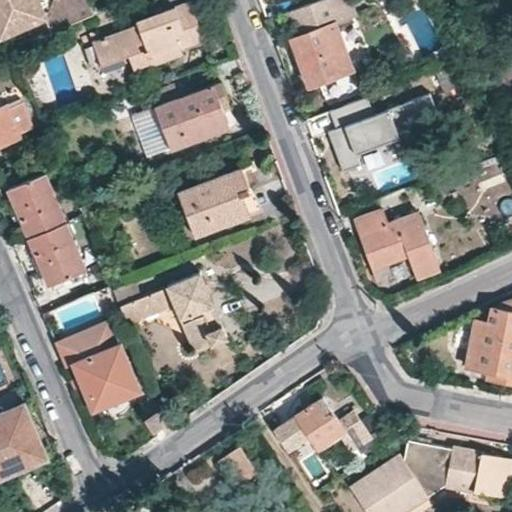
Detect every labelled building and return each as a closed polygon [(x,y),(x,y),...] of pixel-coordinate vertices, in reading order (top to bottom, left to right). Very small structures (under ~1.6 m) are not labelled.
[(0,0),(0,27),(40,10),(36,0),(0,0)] [(36,0),(40,10),(44,0),(36,0)] [(44,0),(40,10),(51,34),(92,16),(85,0),(44,0)] [(138,23),(93,40),(102,64),(129,55),(134,70),(182,52),(180,46),(205,37),(190,0),(188,0),(137,19),(138,23)] [(355,13),(350,0),(314,0),(287,11),(296,36),(292,37),(309,84),(351,69),(334,21),(355,13)] [(220,79),(156,105),(172,149),(231,127),(223,108),(230,105),(220,79)] [(367,94),(330,108),(337,126),(329,129),(344,167),(362,160),(357,150),(441,117),(430,89),(374,111),(367,94)] [(0,147),(22,138),(20,132),(34,126),(25,103),(10,108),(8,104),(0,107),(0,147)] [(172,149),(156,105),(132,115),(148,158),(172,149)] [(250,163),(178,191),(194,234),(262,208),(247,172),(252,170),(250,163)] [(30,235),(66,220),(46,171),(9,187),(20,211),(15,213),(18,220),(23,218),(30,235)] [(383,207),(354,218),(372,267),(408,254),(416,276),(439,267),(418,210),(388,221),(383,207)] [(87,269),(66,220),(30,235),(51,285),(64,279),(87,269)] [(91,278),(87,269),(64,279),(68,289),(91,278)] [(228,335),(201,270),(141,295),(135,279),(113,288),(120,304),(128,323),(176,303),(195,349),(228,335)] [(254,288),(264,302),(282,289),(272,275),(254,288)] [(511,300),(508,300),(506,308),(495,306),(489,309),(488,319),(476,317),(466,365),(487,369),(486,376),(511,380),(511,300)] [(84,333),(110,322),(108,318),(82,329),(84,333)] [(140,390),(121,342),(119,343),(110,322),(84,333),(82,329),(57,340),(67,365),(75,361),(95,409),(140,390)] [(0,476),(49,456),(25,400),(0,411),(0,476)] [(315,400),(274,428),(288,449),(304,438),(311,448),(317,444),(319,446),(345,427),(332,407),(324,413),(315,400)] [(147,416),(155,428),(170,418),(162,406),(147,416)] [(452,446),(409,438),(406,456),(431,493),(445,484),(507,496),(511,464),(511,455),(452,443),(452,446)] [(219,455),(231,483),(257,472),(245,444),(219,455)] [(407,511),(430,497),(399,452),(350,486),(367,511),(407,511)]
